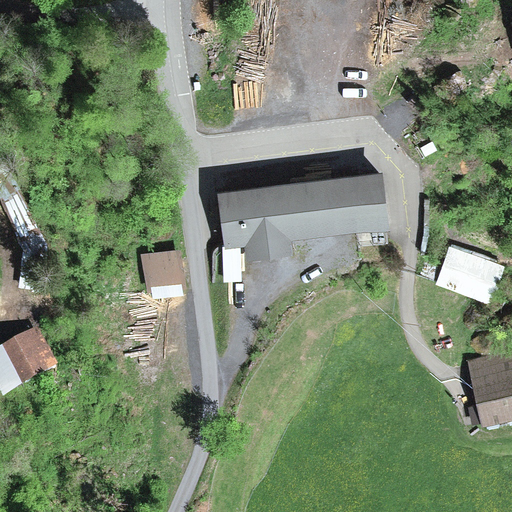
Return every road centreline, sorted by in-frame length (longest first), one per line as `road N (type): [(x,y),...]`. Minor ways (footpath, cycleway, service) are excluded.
road 1 (unclassified): [(153,0),(185,166),(210,400),(203,447),(175,511)]
road 2 (track): [(152,9),(68,16),(0,3)]
